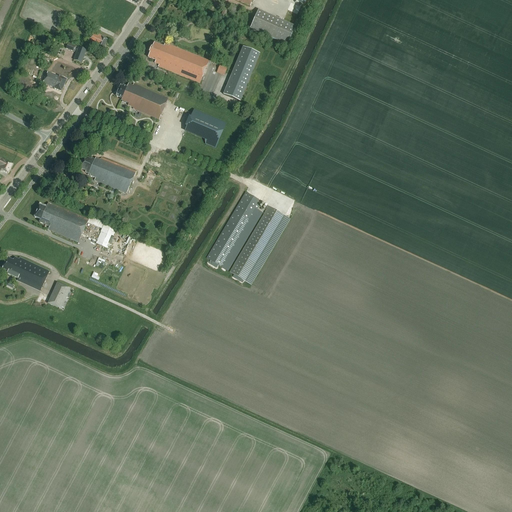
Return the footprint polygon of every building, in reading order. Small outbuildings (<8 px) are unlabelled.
[(287,46),(296,27),(258,10),(250,29),(287,46)] [(102,51),(107,40),(102,37),(93,32),(88,43),(97,47),(96,48),(102,51)] [(200,83),(209,61),(169,45),(169,46),(165,45),(164,46),(154,43),(153,47),(151,47),(149,48),(148,50),(149,52),(150,53),(148,58),(155,61),(154,63),(159,65),(158,67),(200,83)] [(240,102),(260,54),(243,47),(223,95),(240,102)] [(81,63),(86,51),(78,48),(74,60),(81,63)] [(62,92),(67,80),(60,77),(59,78),(48,73),(43,84),(55,89),(62,92)] [(159,120),(168,99),(134,84),(133,86),(128,84),(127,87),(121,85),(116,96),(122,99),(121,100),(123,101),(123,102),(126,103),(127,103),(128,104),(128,105),(133,108),(133,109),(159,120)] [(194,110),(185,132),(205,140),(206,145),(215,149),(226,124),(194,110)] [(100,159),(96,157),(94,160),(92,158),(91,160),(85,157),(80,169),(86,171),(85,172),(87,173),(86,175),(89,176),(95,178),(94,180),(126,194),(136,171),(103,157),(100,159)] [(7,173),(12,164),(4,160),(0,158),(0,165),(1,166),(0,167),(0,170),(2,172),(3,171),(7,173)] [(153,179),(156,174),(148,171),(146,176),(153,179)] [(245,193),(206,259),(210,261),(209,263),(216,268),(218,266),(228,272),(260,218),(263,212),(258,209),(262,202),(245,193)] [(78,242),(88,220),(48,202),(45,208),(39,205),(34,217),(40,220),(39,223),(49,227),(48,229),(78,242)] [(269,206),(230,272),(234,274),(233,277),(241,281),(242,279),(246,282),(251,285),(291,219),(285,216),(269,206)] [(106,248),(114,229),(106,226),(97,244),(99,245),(98,245),(106,248)] [(40,291),(49,271),(19,257),(19,259),(15,257),(13,261),(7,258),(2,269),(8,271),(7,274),(18,279),(17,280),(40,291)] [(46,303),(64,310),(72,288),(55,281),(46,303)]
